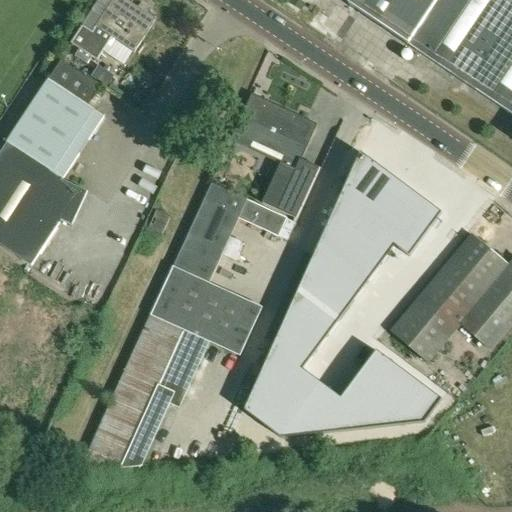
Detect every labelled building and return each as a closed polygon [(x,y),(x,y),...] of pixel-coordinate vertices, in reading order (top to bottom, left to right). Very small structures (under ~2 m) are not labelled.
[(113,37),(135,51),(157,18),(130,0),(113,0),(94,30),(84,24),(72,42),(98,60),(113,37)] [(511,0),(344,0),(511,114),(511,0)] [(0,154),(0,244),(33,266),(81,192),(63,180),(105,116),(89,106),(102,87),(62,60),(0,154)] [(232,141),(281,163),(263,203),(298,219),(321,168),(301,159),(309,142),(299,137),(306,120),(253,95),(232,141)] [(442,216),(361,155),(230,445),(413,426),(434,398),(375,354),(340,400),(302,372),(395,249),(409,259),(442,216)] [(212,185),(171,274),(153,315),(210,342),(240,355),(262,308),(209,283),(239,218),(278,236),(286,219),(212,185)] [(491,350),(511,324),(511,262),(509,265),(472,235),(391,332),(429,363),(461,325),(491,350)] [(151,314),(81,474),(140,470),(169,405),(179,410),(210,342),(153,315),(151,314)]
